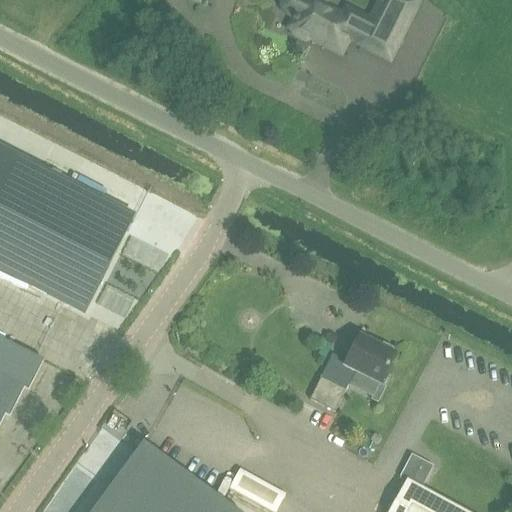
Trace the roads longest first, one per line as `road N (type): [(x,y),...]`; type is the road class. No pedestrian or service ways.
road 1 (unclassified): [(15,511),(212,239),(253,167)]
road 2 (unclassified): [(511,300),(253,167)]
road 3 (unclassified): [(253,167),(0,39)]
